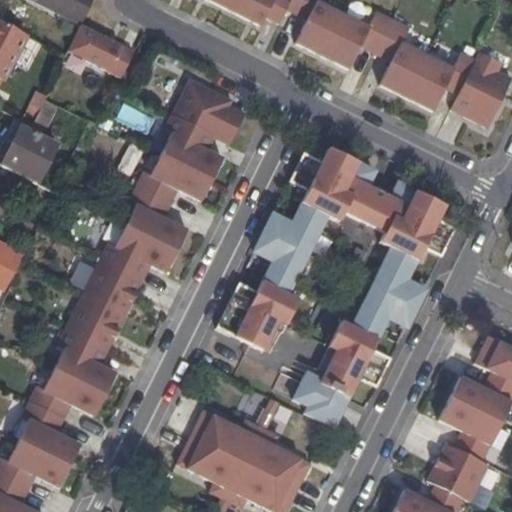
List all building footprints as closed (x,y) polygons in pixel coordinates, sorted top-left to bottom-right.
[(28,0),(80,26),(92,0),(28,0)] [(204,0),(221,8),(225,0),(204,0)] [(279,25),(286,11),(289,5),(287,4),(289,0),(225,0),(221,8),(259,27),(264,18),(279,25)] [(294,44),(321,58),(342,15),(317,3),(318,0),(289,0),(287,4),(289,5),(286,11),(306,22),(294,44)] [(342,15),(321,58),(347,71),(359,48),(374,56),(392,20),(375,12),(367,28),(342,15)] [(392,20),(374,56),(390,63),(378,86),(405,100),(426,57),(401,44),(408,29),(392,20)] [(27,72),(40,45),(0,24),(0,81),(4,84),(14,65),(27,72)] [(89,52),(107,60),(114,45),(80,29),(66,59),(83,67),(89,52)] [(98,77),(107,60),(89,52),(83,67),(84,67),(83,70),(98,77)] [(474,62),(456,97),(449,111),(485,129),(510,80),(497,73),(501,65),(478,53),(474,62)] [(426,57),(405,100),(432,113),(443,90),(456,97),(474,62),(459,54),(451,70),(426,57)] [(188,81),(170,118),(213,139),(228,147),(243,115),(228,108),(231,102),(188,81)] [(36,117),(43,101),(45,97),(34,92),(20,121),(31,127),(36,117)] [(169,136),(159,156),(211,182),(222,159),(207,152),(213,139),(170,118),(162,132),(169,136)] [(54,145),(17,126),(0,161),(0,165),(36,183),(54,145)] [(134,182),(147,152),(128,145),(116,175),(134,182)] [(238,284),(215,330),(262,354),(277,322),(285,326),(296,304),(284,298),(324,218),(336,223),(341,213),(385,234),(380,243),(391,248),(351,328),(340,323),(327,350),(333,353),(318,384),(304,377),(293,399),(307,406),(303,416),(333,431),(357,381),(375,389),(389,360),(372,352),(387,321),(405,330),(424,292),(405,282),(422,248),(440,257),(454,228),(437,220),(443,208),(396,185),(389,199),(366,188),(373,174),(328,151),(321,164),(303,155),(289,183),(306,191),(289,226),(271,216),(253,252),(271,261),(255,293),(238,284)] [(142,173),(135,188),(170,206),(177,192),(200,203),(211,182),(159,156),(149,176),(142,173)] [(134,208),(124,228),(175,253),(186,232),(163,220),(170,206),(135,188),(127,204),(134,208)] [(107,245),(99,260),(142,281),(149,267),(164,275),(175,253),(124,228),(114,248),(107,245)] [(0,288),(3,290),(20,255),(3,247),(9,236),(0,231),(0,288)] [(99,260),(81,296),(125,317),(142,281),(99,260)] [(81,296),(64,332),(107,353),(125,317),(81,296)] [(63,351),(52,371),(104,397),(115,375),(100,367),(107,353),(64,332),(56,347),(63,351)] [(474,365),(490,373),(511,383),(511,349),(487,337),(474,365)] [(36,388),(28,403),(63,421),(70,407),(93,418),(104,397),(52,371),(42,391),(36,388)] [(459,378),(448,400),(499,425),(511,400),(511,383),(490,373),(482,390),(459,378)] [(134,388),(131,386),(120,409),(123,411),(134,388)] [(269,400),(256,427),(261,429),(274,403),(269,400)] [(460,433),(452,450),(480,464),(499,425),(448,400),(437,422),(460,433)] [(27,422),(17,443),(69,468),(79,447),(56,435),(63,421),(28,403),(21,420),(27,422)] [(261,429),(266,432),(279,405),(274,403),(261,429)] [(203,412),(189,439),(243,465),(261,429),(256,427),(245,421),(240,430),(203,412)] [(243,465),(297,492),(310,465),(273,447),(278,437),(266,432),(261,429),(243,465)] [(243,465),(189,439),(176,466),(213,484),(209,494),(220,499),(225,502),(243,465)] [(0,459),(0,479),(27,493),(34,479),(58,490),(69,468),(17,443),(7,463),(0,459)] [(426,482),(434,486),(462,500),(469,504),(487,467),(480,464),(452,450),(444,446),(426,482)] [(269,511),(286,511),(297,492),(243,465),(225,502),(230,504),(242,510),(246,500),(269,511)] [(0,511),(31,511),(21,507),(27,493),(0,479),(0,511)] [(403,491),(392,511),(456,511),(462,500),(434,486),(426,503),(403,491)] [(220,511),(225,502),(220,499),(213,511),(220,511)] [(226,511),(230,504),(225,502),(220,511),(226,511)]
